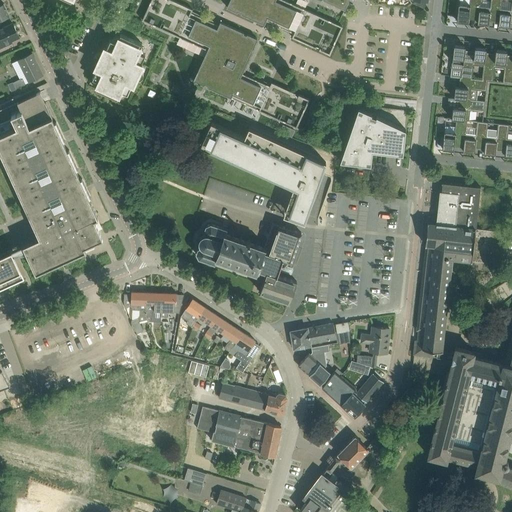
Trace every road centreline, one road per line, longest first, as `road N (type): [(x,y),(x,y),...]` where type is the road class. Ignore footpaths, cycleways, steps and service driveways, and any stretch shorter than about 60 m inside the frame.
road 1 (residential): [(291,435),(326,455),(391,385),(405,327)]
road 2 (tertiary): [(139,252),(65,90)]
road 3 (tertiary): [(0,316),(128,268),(139,252)]
road 4 (residential): [(269,331),(139,252)]
road 5 (residential): [(420,155),(435,28)]
